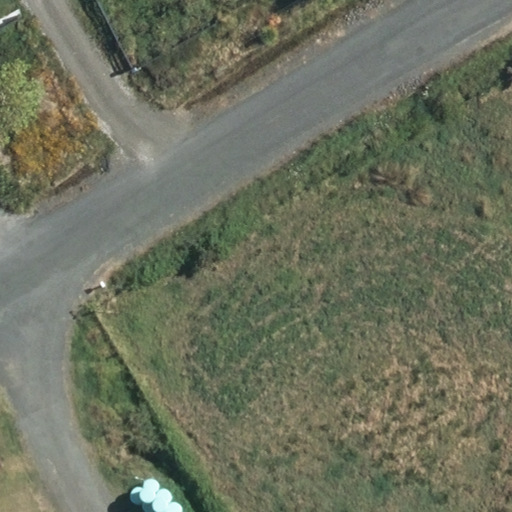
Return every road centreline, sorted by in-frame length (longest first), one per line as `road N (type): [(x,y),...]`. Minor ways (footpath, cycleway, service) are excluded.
road 1 (residential): [(481,0),(11,281)]
road 2 (residential): [(11,281),(72,471),(95,511)]
